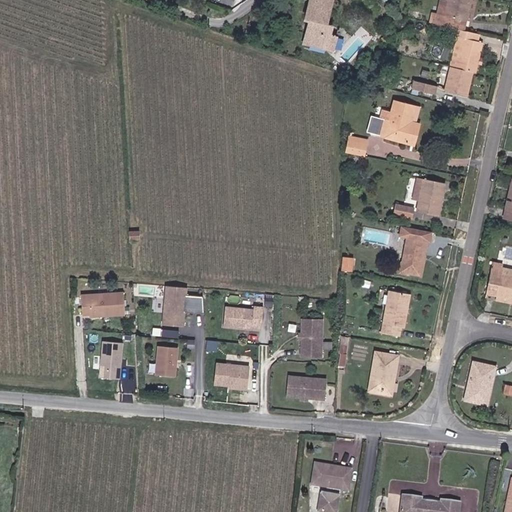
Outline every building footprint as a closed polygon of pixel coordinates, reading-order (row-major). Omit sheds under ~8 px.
[(326,26),(331,5),(311,0),(310,0),(304,23),(309,25),(303,46),(331,54),(335,40),(329,38),(332,27),(326,26)] [(463,29),(465,17),(468,0),(448,0),(448,2),(445,14),(437,12),(434,22),(463,29)] [(441,0),(439,0),(437,12),(445,14),(448,2),(441,0)] [(474,0),(468,0),(465,17),(471,18),(474,0)] [(455,36),(452,45),(457,46),(461,47),(456,69),(471,72),(474,72),(481,42),(474,40),(476,33),(453,28),(452,35),(455,36)] [(456,69),(461,47),(457,46),(452,68),(456,69)] [(456,69),(452,68),(446,94),(466,98),(471,72),(456,69)] [(436,98),(438,88),(416,84),(414,94),(436,98)] [(375,139),(410,148),(414,134),(406,132),(408,123),(412,109),(393,104),(390,114),(382,112),(380,122),(375,139)] [(417,110),(412,109),(408,123),(413,125),(417,110)] [(368,137),(375,139),(380,122),(373,120),(368,137)] [(406,132),(414,134),(417,135),(420,127),(413,125),(408,123),(406,132)] [(511,218),(511,182),(503,216),(511,218)] [(416,216),(436,220),(443,189),(423,184),(416,215),(416,216)] [(416,216),(416,215),(404,212),(394,210),(391,221),(414,226),(416,216)] [(432,236),(401,230),(400,240),(407,241),(402,268),(404,268),(403,276),(420,279),(426,245),(430,246),(432,236)] [(354,258),(343,257),(342,270),(353,272),(354,258)] [(511,265),(493,261),(486,291),(498,294),(511,296),(511,265)] [(181,330),(184,291),(164,289),(161,328),(181,330)] [(404,299),(386,295),(377,335),(396,339),(398,329),(401,329),(405,310),(402,309),(404,299)] [(123,320),(122,297),(80,299),(81,319),(88,318),(88,321),(123,320)] [(257,333),(259,310),(249,310),(249,313),(221,310),(219,330),(257,333)] [(322,321),(304,320),(304,360),(319,360),(322,321)] [(118,382),(121,346),(101,344),(98,381),(118,382)] [(172,380),(175,351),(156,349),(153,378),(172,380)] [(393,359),(374,355),(367,392),(382,395),(385,379),(389,380),(393,359)] [(494,370),(472,364),(463,401),(484,407),(494,370)] [(244,392),(246,369),(213,366),(211,387),(229,389),(229,391),(244,392)] [(322,401),(324,381),(289,379),(287,399),(322,401)] [(354,470),(317,463),(312,486),(327,489),(325,497),(322,495),(318,511),(321,511),(336,511),(341,489),(350,491),(354,470)] [(421,496),(402,493),(399,511),(457,511),(458,501),(439,498),(438,502),(421,499),(421,496)]
